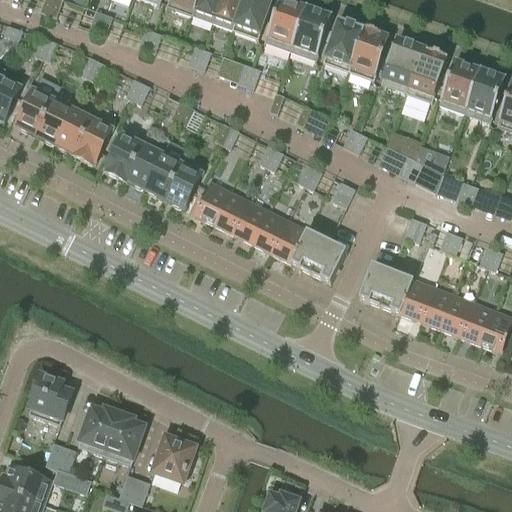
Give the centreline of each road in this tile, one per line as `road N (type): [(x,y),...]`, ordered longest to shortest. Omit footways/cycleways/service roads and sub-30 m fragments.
road 1 (residential): [(0,17),(191,89),(391,190)]
road 2 (tertiary): [(306,363),(0,212)]
road 3 (residential): [(230,440),(53,350),(27,352)]
road 4 (residential): [(391,190),(306,363)]
road 5 (residential): [(386,511),(230,440)]
road 6 (residential): [(391,190),(511,244)]
road 7 (tertiary): [(424,417),(306,363)]
